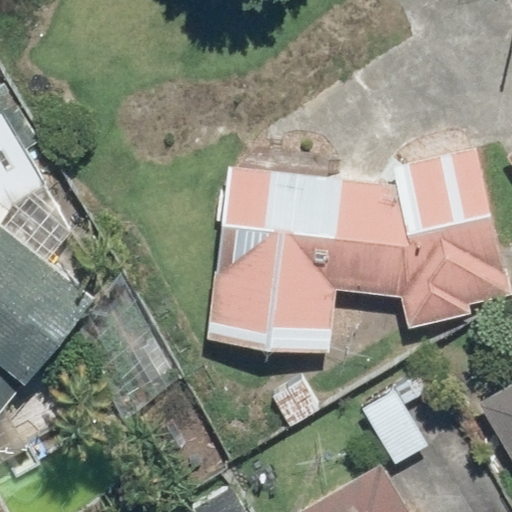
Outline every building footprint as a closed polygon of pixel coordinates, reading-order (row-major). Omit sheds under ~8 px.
[(78,221),(0,93),(0,403),(103,275),(54,235),(78,221)] [(332,339),(341,274),(422,278),(426,296),(511,276),(479,137),(393,157),(397,173),(354,171),(355,168),(236,152),(213,324),(332,339)] [(311,360),(272,383),(297,424),(336,400),(311,360)] [(511,374),(484,391),(511,438),(511,374)] [(418,511),(385,453),(300,501),(306,511),(418,511)] [(259,511),(241,477),(176,511),(259,511)]
